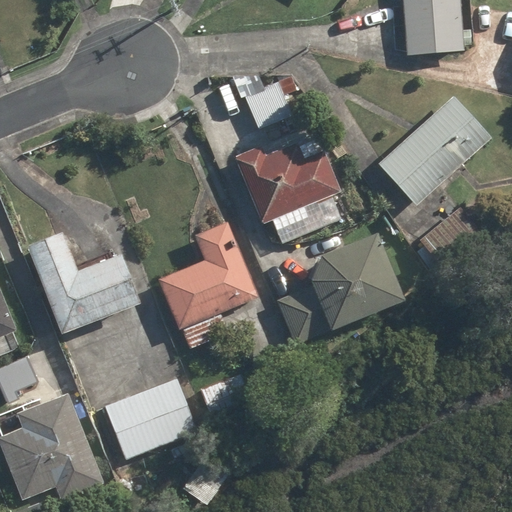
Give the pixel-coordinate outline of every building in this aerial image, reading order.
[(451,0),(397,0),(402,58),(456,54),(451,0)] [(277,87),(245,101),(260,133),(291,119),(277,87)] [(446,99),(373,166),(390,188),(412,208),(485,141),(446,99)] [(255,148),(228,160),(257,227),(336,194),(318,152),(299,160),(292,144),(259,158),(255,148)] [(476,247),(455,214),(414,240),(435,273),(476,247)] [(200,264),(152,283),(171,332),(253,301),(222,224),(190,237),(200,264)] [(60,231),(24,245),(59,333),(139,302),(120,253),(76,270),(60,231)] [(303,291),(274,303),(290,344),(395,304),(367,237),(311,258),(300,284),(303,291)] [(0,298),(0,338),(14,333),(0,298)] [(23,363),(0,371),(0,398),(1,402),(33,390),(23,363)] [(171,382),(101,409),(122,463),(192,436),(171,382)] [(15,430),(0,436),(0,463),(16,504),(49,491),(54,503),(96,487),(61,396),(9,416),(15,430)]
